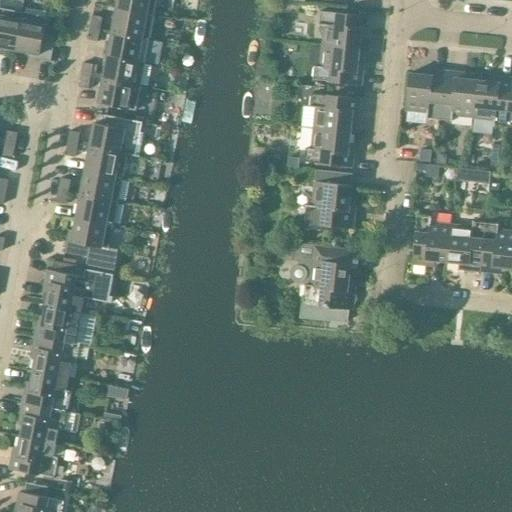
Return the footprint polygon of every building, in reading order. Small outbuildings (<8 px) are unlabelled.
[(0,0),(0,47),(16,50),(23,12),(0,7),(0,0)] [(117,0),(116,8),(154,16),(156,0),(117,0)] [(154,16),(116,8),(111,32),(149,39),(154,16)] [(324,26),(322,46),(359,50),(361,30),(367,30),(369,17),(320,11),(318,25),(324,26)] [(47,17),(23,12),(16,50),(39,55),(38,59),(51,62),(55,37),(44,35),(47,17)] [(90,28),(100,30),(102,18),(92,16),(90,28)] [(97,42),(100,30),(90,28),(87,40),(97,42)] [(149,39),(111,32),(107,56),(145,63),(149,39)] [(359,50),(322,46),(320,67),(314,66),(312,80),(361,85),(363,72),(357,71),(359,50)] [(145,63),(107,56),(103,74),(102,79),(140,86),(145,63)] [(81,75),(91,77),(92,72),(93,65),(83,63),(81,75)] [(439,120),(444,71),(432,70),(431,76),(410,73),(406,110),(427,113),(426,119),(439,120)] [(452,115),(473,118),(477,81),(456,78),(457,72),(444,71),(439,120),(452,121),(452,115)] [(88,89),(91,77),(81,75),(78,87),(88,89)] [(493,126),(506,127),(511,78),(498,77),(498,83),(477,81),(473,118),(494,120),(493,126)] [(136,110),(140,86),(102,79),(98,103),(136,110)] [(316,108),(313,128),(350,132),(353,112),(358,112),(360,99),(311,94),(310,107),(316,108)] [(89,147),(127,154),(139,157),(144,133),(140,132),(142,122),(130,120),(123,118),(105,115),(103,125),(94,123),(89,147)] [(350,132),(313,128),(311,149),(305,148),(304,162),(353,167),(354,154),(348,153),(350,132)] [(5,143),(15,145),(17,133),(7,131),(5,143)] [(67,143),(78,145),(80,133),(70,131),(67,143)] [(13,157),(15,145),(5,143),(3,155),(13,157)] [(75,157),(78,145),(67,143),(65,155),(75,157)] [(504,146),(495,145),(494,156),(503,157),(504,146)] [(127,154),(89,147),(85,171),(123,178),(127,154)] [(419,162),(431,163),(432,152),(420,151),(419,162)] [(435,164),(445,165),(446,156),(436,155),(435,164)] [(291,159),(290,167),(298,168),(299,160),(291,159)] [(417,163),(417,168),(427,169),(426,174),(438,175),(439,166),(427,165),(427,164),(417,163)] [(306,205),(303,228),(328,231),(329,226),(353,229),(355,210),(349,210),(352,186),(336,184),(338,172),(316,170),(315,182),(312,206),(306,205)] [(474,170),(473,182),(489,184),(490,172),(474,170)] [(123,178),(85,171),(80,194),(118,202),(123,178)] [(0,191),(6,192),(8,180),(0,178),(0,191)] [(58,190),(68,192),(71,180),(61,178),(58,190)] [(498,184),(490,183),(489,191),(497,192),(498,184)] [(66,204),(68,192),(58,190),(56,202),(66,204)] [(118,202),(80,194),(76,218),(114,225),(118,202)] [(427,260),(447,262),(451,225),(430,223),(431,217),(418,215),(412,264),(426,265),(427,260)] [(114,225),(76,218),(71,241),(67,240),(64,253),(88,257),(86,265),(115,271),(119,250),(109,248),(114,225)] [(467,270),(480,271),(485,222),(473,221),(472,227),(451,225),(447,262),(468,264),(467,270)] [(511,268),(511,231),(497,230),(498,224),(485,222),(480,271),(493,273),(493,267),(511,268)] [(347,289),(350,267),(357,268),(359,250),(286,243),(284,260),(298,261),(297,264),(294,265),(291,268),(290,272),(290,276),(292,280),(296,283),(304,284),(304,285),(302,308),(327,310),(327,305),(351,308),(353,290),(347,289)] [(49,288),(46,304),(81,311),(84,298),(108,303),(113,274),(85,269),(84,277),(76,275),(78,266),(54,261),(52,271),(47,270),(44,287),(49,288)] [(38,320),(35,336),(80,345),(91,347),(97,314),(81,311),(46,304),(42,321),(38,320)] [(80,345),(35,336),(32,353),(36,354),(33,370),(69,377),(71,364),(76,365),(80,345)] [(69,377),(33,370),(30,386),(25,386),(22,402),(67,411),(71,391),(66,390),(69,377)] [(67,411),(22,402),(19,419),(23,420),(20,436),(56,443),(58,430),(63,431),(67,411)] [(56,443),(20,436),(17,452),(13,452),(9,469),(54,478),(58,457),(53,456),(56,443)] [(57,489),(69,491),(71,483),(59,480),(57,489)] [(19,492),(16,509),(20,510),(19,511),(61,511),(64,500),(46,497),(48,487),(26,483),(24,493),(19,492)]
